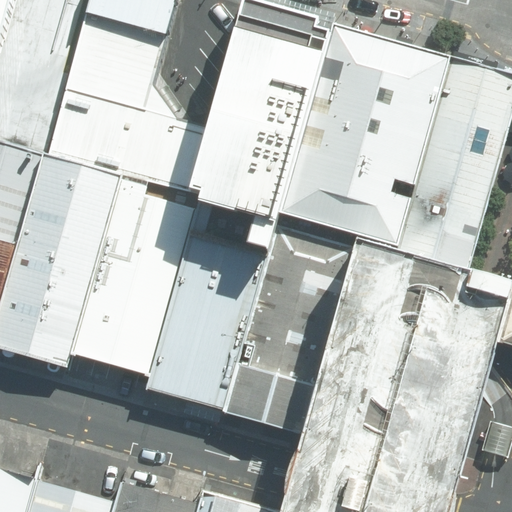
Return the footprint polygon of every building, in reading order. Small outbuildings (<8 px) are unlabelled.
[(0,0),(0,50),(14,0),(0,0)] [(178,0),(93,0),(50,156),(122,176),(196,196),(198,189),(215,128),(173,116),(154,87),(178,0)] [(317,25),(248,7),(198,189),(205,195),(205,203),(272,221),(327,37),(316,34),(317,25)] [(333,29),(280,214),(397,247),(450,62),(333,29)] [(511,79),(450,62),(397,247),(395,253),(468,278),(511,123),(511,79)] [(0,321),(50,156),(0,139),(0,321)] [(0,347),(69,367),(72,357),(122,176),(50,156),(0,321),(0,347)] [(147,378),(189,230),(194,212),(120,191),(72,357),(147,378)] [(355,250),(277,228),(270,253),(224,413),(302,435),(355,250)] [(143,390),(224,413),(270,253),(189,230),(143,390)] [(468,278),(360,248),(305,443),(295,480),(287,509),(285,511),(446,511),(454,485),(483,383),(488,366),(492,352),(495,341),(509,290),(497,286),(468,278)] [(511,290),(509,290),(495,341),(511,345),(511,290)] [(511,442),(511,428),(491,423),(484,450),(496,453),(508,457),(511,442)] [(0,511),(27,511),(36,481),(0,471),(0,511)] [(36,481),(27,511),(112,511),(116,502),(37,480),(36,481)] [(116,502),(112,511),(196,511),(197,508),(120,486),(116,502)] [(197,508),(196,511),(263,511),(202,494),(197,508)]
